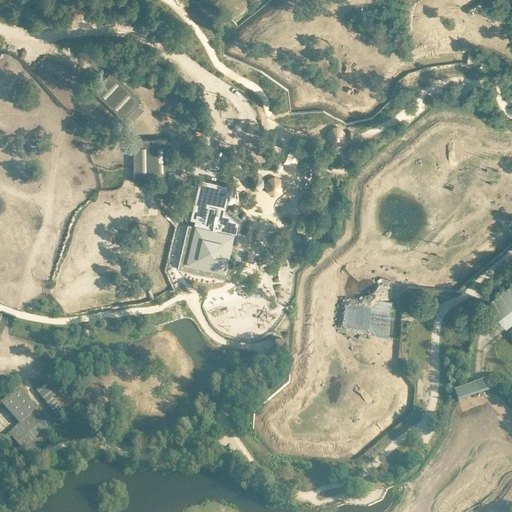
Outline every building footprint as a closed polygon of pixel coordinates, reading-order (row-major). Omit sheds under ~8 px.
[(392,22),(397,11),(379,3),(374,14),(392,22)] [(110,71),(92,89),(120,115),(123,118),(127,113),(134,119),(143,109),(137,103),(141,100),(110,71)] [(226,154),(240,116),(222,109),(208,148),(226,154)] [(345,137),(345,133),(343,130),(340,128),(339,127),(335,127),(332,128),(331,129),(329,131),(328,132),(327,136),(329,141),(331,143),(333,144),(335,145),(338,145),(340,144),(343,142),(343,141),(345,137)] [(133,166),(133,169),(133,179),(158,179),(159,185),(161,185),(163,185),(166,185),(174,185),(174,164),(167,164),(167,147),(173,147),(173,139),(167,139),(167,137),(132,138),(133,166)] [(308,164),(311,166),(314,165),(316,162),(316,159),(315,157),(312,155),(309,156),(307,159),(307,162),(308,164)] [(274,172),(277,172),(280,171),(282,168),(282,165),(281,162),(278,160),(276,160),(275,160),(272,161),(270,164),(270,167),(271,170),(274,172)] [(299,169),(301,170),(305,169),(307,167),(307,164),(305,161),(302,160),(299,161),(297,163),(297,167),(299,169)] [(258,173),(251,173),(246,178),(247,185),(252,190),(259,189),(264,184),(263,176),(258,173)] [(268,193),(276,195),(282,191),(284,183),(280,177),(273,175),(269,177),(265,181),(265,187),(268,193)] [(195,225),(186,263),(224,271),(232,237),(232,234),(237,235),(237,233),(239,224),(224,213),(225,211),(231,185),(223,183),(219,182),(199,178),(190,218),(194,219),(194,223),(193,225),(195,225)] [(303,189),(300,189),(299,190),(298,192),(298,194),(299,196),(301,197),(303,197),(305,196),(306,194),(306,192),(304,190),(303,189)] [(267,212),(291,210),(290,197),(265,199),(267,212)] [(302,209),(306,211),(310,211),(313,209),(315,206),(315,202),(313,199),(310,197),(309,197),(306,197),(303,199),(301,202),(301,206),(302,209)] [(224,213),(239,224),(245,216),(242,217),(240,217),(238,215),(238,213),(239,210),(237,208),(237,209),(235,210),(232,210),(230,208),(230,205),(231,203),(230,202),(225,211),(224,213)] [(230,205),(230,208),(232,210),(235,210),(237,209),(237,208),(238,206),(238,204),(236,202),(233,202),(231,203),(230,205)] [(238,213),(238,215),(240,217),(242,217),(245,216),(245,215),(246,214),(245,211),(243,209),(241,209),(239,210),(238,213)] [(237,249),(238,245),(237,245),(234,243),(233,240),(232,238),(232,237),(224,271),(186,263),(195,225),(193,225),(194,223),(187,222),(187,223),(182,243),(176,267),(229,280),(237,249)] [(232,238),(233,240),(234,243),(237,245),(238,245),(240,245),(242,244),(242,243),(244,241),(244,238),(243,235),(240,233),(237,233),(237,235),(232,234),(232,237),(232,238)] [(499,319),(506,327),(511,322),(511,281),(495,295),(493,296),(492,297),(486,302),(494,312),(499,319)] [(391,317),(392,301),(380,300),(371,306),(346,304),(344,326),(370,328),(377,336),(389,337),(391,321),(391,317)] [(284,338),(275,335),(274,336),(271,345),(274,346),(281,348),(284,338)] [(455,391),(459,401),(459,403),(490,392),(490,391),(486,380),(479,382),(471,385),(468,386),(455,391)] [(36,392),(57,417),(62,413),(51,399),(53,397),(43,385),(36,392)] [(11,437),(25,453),(27,451),(35,455),(38,452),(40,451),(40,448),(46,443),(48,442),(49,435),(47,434),(54,428),(18,388),(1,404),(19,425),(6,437),(8,439),(11,437)]
